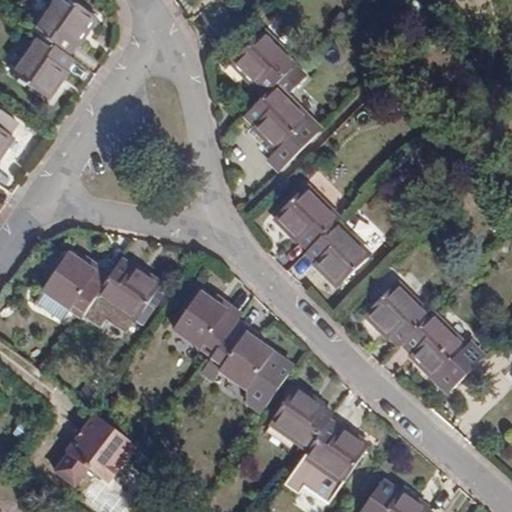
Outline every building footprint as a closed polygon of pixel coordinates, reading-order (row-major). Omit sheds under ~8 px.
[(71,0),(54,0),(32,31),(37,34),(67,55),(74,44),(77,46),(97,18),(71,0)] [(253,86),(256,85),(266,95),(275,85),(297,64),(264,30),(231,63),(253,86)] [(69,72),(65,69),(73,59),(67,55),(37,34),(11,72),(49,99),(69,72)] [(267,159),(280,170),(320,129),(275,85),(266,95),(244,117),(252,125),(250,128),(275,152),(267,159)] [(0,128),(0,157),(13,137),(0,128)] [(296,243),(299,240),(308,250),(337,221),(339,219),(306,186),(273,219),(296,243)] [(337,221),(308,250),(306,252),(315,261),(313,264),(338,288),(371,255),(337,221)] [(69,253),(43,290),(81,318),(97,295),(109,278),(97,269),(95,272),(69,253)] [(136,267),(134,270),(121,262),(109,278),(97,295),(134,322),(161,286),(136,267)] [(388,339),(390,337),(399,347),(402,344),(430,317),(396,283),(363,314),(388,339)] [(199,294),(173,330),(212,358),(236,323),(240,318),(227,308),(224,311),(199,294)] [(432,314),(430,317),(402,344),(412,354),(409,357),(447,394),(484,358),(469,343),(465,347),(432,314)] [(236,323),(212,358),(202,373),(213,381),(221,371),(246,389),(249,402),(262,412),(294,367),(248,336),(249,332),(236,323)] [(295,386),(269,422),(309,451),(322,432),(329,421),(333,416),(323,410),(323,406),(295,386)] [(133,444),(91,413),(66,448),(99,475),(107,481),(133,444)] [(309,451),(304,458),(282,482),(298,494),(305,487),(329,503),(370,446),(340,426),(337,428),(329,421),(322,432),(309,451)] [(87,467),(99,475),(66,448),(65,450),(67,453),(54,471),(73,486),(87,467)] [(426,511),(428,510),(401,491),(399,495),(382,483),(361,511),(426,511)]
